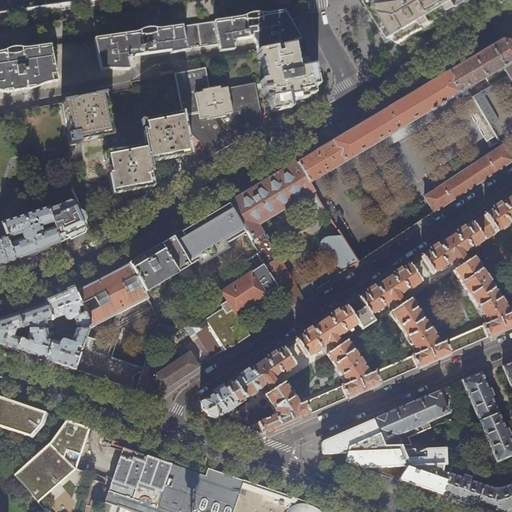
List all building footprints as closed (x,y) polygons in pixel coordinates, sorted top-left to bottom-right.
[(365,0),(364,0),(376,19),(389,41),(396,37),(397,39),(396,39),(396,41),(397,43),(399,44),(401,44),(458,9),(473,0),(365,0)] [(215,22),(218,45),(219,53),(234,51),(233,46),(236,41),(252,39),(256,46),(257,51),(293,45),(293,44),(293,42),(301,41),(283,12),(259,15),(215,22)] [(218,45),(215,22),(153,31),(94,39),(100,71),(108,71),(125,71),(129,71),(128,60),(132,60),(134,57),(170,52),(170,55),(186,51),(186,50),(218,45)] [(319,150),(296,163),(308,184),(501,67),(506,75),(470,97),(472,99),(468,101),(490,139),(494,136),(501,147),(424,198),(434,212),(449,202),(499,169),(511,160),(511,43),(508,42),(502,41),(470,60),(319,150)] [(268,100),(270,112),(291,109),(290,102),(306,100),(305,96),(313,95),(312,87),(318,87),(313,66),(297,69),(293,45),(257,51),(258,62),(261,61),(264,80),(260,81),(263,100),(268,100)] [(57,82),(50,46),(16,51),(0,52),(0,92),(3,93),(12,93),(12,92),(26,90),(27,91),(31,90),(38,87),(45,84),(51,83),(57,82)] [(181,113),(185,129),(214,154),(263,126),(255,83),(208,91),(204,67),(173,73),(181,113)] [(151,173),(149,163),(169,159),(191,155),(185,129),(181,113),(139,122),(109,128),(102,94),(60,102),(62,104),(68,135),(66,136),(68,146),(80,143),(82,154),(87,176),(94,174),(106,171),(107,176),(106,176),(110,195),(152,187),(150,173),(151,173)] [(308,184),(296,163),(261,184),(228,204),(245,232),(258,252),(256,254),(262,264),(277,286),(291,307),(304,298),(263,233),(261,234),(258,229),(304,201),(309,208),(303,212),(340,274),(358,262),(326,214),(308,184)] [(283,383),(277,387),(272,380),(294,365),(283,348),(269,357),(201,402),(203,412),(205,415),(210,416),(215,418),(218,417),(219,417),(239,405),(238,403),(266,385),(270,391),(263,396),(271,409),(274,415),(245,428),(255,432),(263,435),(289,423),(503,331),(511,326),(511,196),(439,245),(421,256),(420,257),(432,275),(454,260),(458,266),(452,271),(486,323),(482,325),(443,342),(443,341),(438,344),(409,299),(402,303),(398,298),(414,287),(415,290),(420,286),(418,284),(420,282),(408,265),(389,277),(311,329),(296,339),(295,340),(306,358),(328,344),(333,350),(326,355),(346,384),(303,403),(303,402),(301,403),(296,396),(293,397),(283,383)] [(70,203),(47,210),(48,213),(52,224),(59,244),(70,238),(79,233),(82,232),(83,228),(74,205),(70,203)] [(245,232),(228,204),(215,212),(202,219),(172,237),(159,245),(177,274),(245,232)] [(52,224),(48,213),(47,210),(46,207),(1,222),(5,237),(13,262),(37,253),(47,249),(59,244),(52,224)] [(0,266),(13,262),(5,237),(0,238),(0,266)] [(177,274),(159,245),(147,252),(127,264),(145,294),(177,274)] [(148,298),(145,294),(127,264),(101,278),(90,284),(74,291),(89,326),(88,329),(148,298)] [(235,314),(277,286),(262,264),(221,292),(217,287),(208,293),(212,299),(197,309),(209,328),(224,351),(232,346),(249,335),(235,314)] [(89,326),(74,291),(67,294),(58,298),(46,303),(52,320),(55,328),(69,329),(65,320),(68,320),(69,320),(70,319),(72,318),(77,330),(87,331),(88,329),(89,326)] [(52,320),(46,303),(28,310),(17,314),(20,328),(27,327),(27,331),(45,329),(45,323),(52,320)] [(13,336),(14,330),(20,328),(17,314),(3,318),(0,319),(0,344),(15,350),(19,339),(13,336)] [(197,332),(194,327),(186,327),(169,338),(174,345),(190,334),(191,336),(197,332)] [(197,332),(214,358),(224,351),(209,328),(194,327),(197,332)] [(45,360),(55,328),(45,329),(27,331),(24,340),(19,339),(15,350),(28,354),(45,360)] [(78,358),(87,331),(77,330),(69,329),(55,328),(45,360),(57,364),(74,370),(78,358)] [(154,398),(199,367),(187,350),(153,374),(152,379),(142,375),(140,379),(135,391),(154,398)] [(140,379),(78,358),(74,370),(135,391),(140,379)] [(511,362),(502,367),(511,387),(511,386),(511,362)] [(449,413),(443,400),(466,391),(497,462),(511,454),(511,446),(508,437),(510,436),(507,429),(504,430),(490,397),(493,396),(489,388),(487,390),(480,374),(470,378),(449,387),(373,420),(384,446),(400,445),(396,435),(411,429),(411,430),(421,425),(423,431),(431,428),(428,422),(449,413)] [(32,408),(0,397),(0,427),(32,437),(43,425),(47,413),(32,408)] [(77,423),(65,420),(49,442),(13,476),(38,504),(74,469),(89,428),(77,423)] [(384,446),(373,420),(321,442),(322,455),(358,467),(363,468),(400,467),(411,470),(406,484),(441,495),(448,475),(453,462),(449,460),(453,449),(402,449),(400,445),(384,446)] [(133,511),(321,511),(319,507),(173,456),(170,464),(122,448),(110,483),(104,502),(120,507),(133,511)] [(502,511),(511,508),(511,485),(500,490),(493,490),(469,482),(470,479),(463,476),(462,479),(448,475),(441,495),(452,499),(480,508),(490,511),(502,511)]
